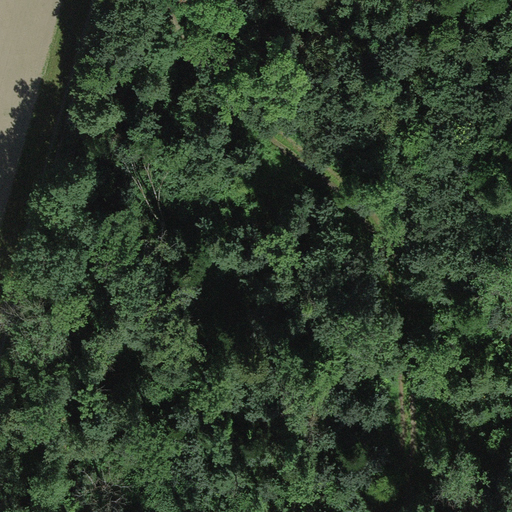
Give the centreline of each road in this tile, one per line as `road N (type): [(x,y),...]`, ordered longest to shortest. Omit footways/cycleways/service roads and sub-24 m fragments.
road 1 (track): [(156,0),(192,60),(343,185),(388,246),(406,329),(400,511)]
road 2 (track): [(0,346),(94,0)]
